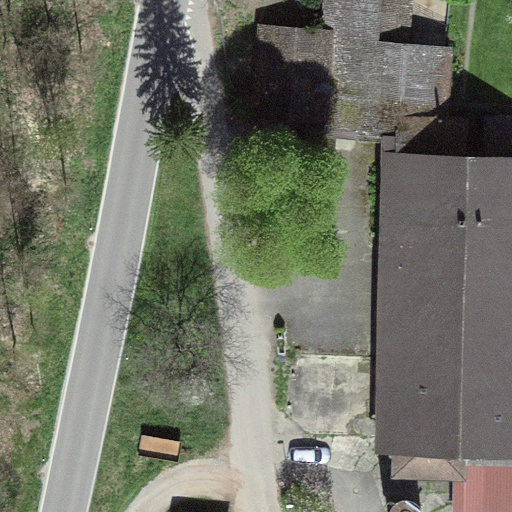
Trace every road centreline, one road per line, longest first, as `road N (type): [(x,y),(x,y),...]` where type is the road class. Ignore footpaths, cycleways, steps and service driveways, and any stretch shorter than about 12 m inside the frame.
road 1 (tertiary): [(164,0),(63,511)]
road 2 (unclassified): [(258,511),(243,449),(196,68),(175,0)]
